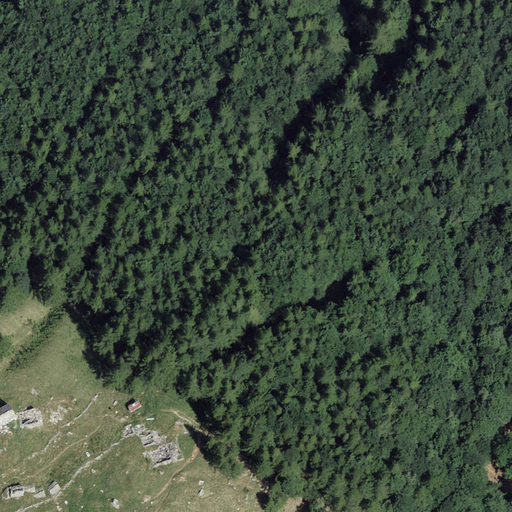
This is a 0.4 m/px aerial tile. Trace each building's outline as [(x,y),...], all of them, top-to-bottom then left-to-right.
[(139,405),(138,402),(128,408),(131,413),(141,408),(139,405)] [(9,405),(0,410),(0,428),(17,420),(9,405)] [(54,481),(46,488),(53,496),(61,490),(54,481)] [(33,484),(25,486),(27,494),(33,492),(35,492),(34,490),(33,484)] [(35,492),(33,492),(36,500),(46,497),(42,487),(34,490),(35,492)]
